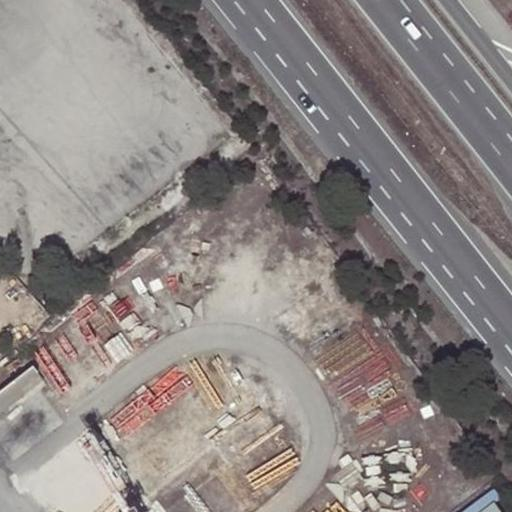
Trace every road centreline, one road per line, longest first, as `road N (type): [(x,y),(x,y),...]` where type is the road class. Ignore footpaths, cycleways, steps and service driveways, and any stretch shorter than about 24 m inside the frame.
road 1 (motorway): [(244,0),(511,338)]
road 2 (motorway): [(511,166),(383,0)]
road 3 (motorway): [(511,141),(389,0)]
